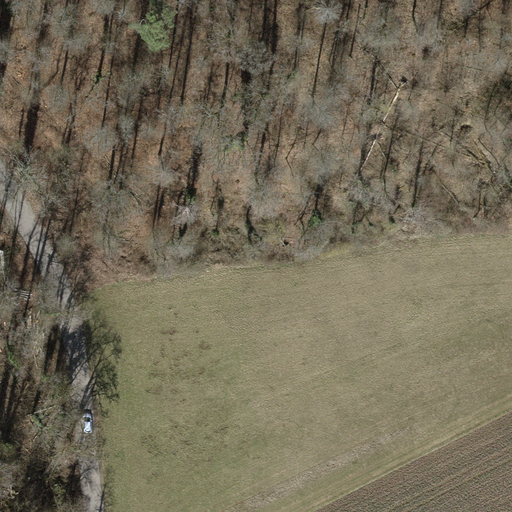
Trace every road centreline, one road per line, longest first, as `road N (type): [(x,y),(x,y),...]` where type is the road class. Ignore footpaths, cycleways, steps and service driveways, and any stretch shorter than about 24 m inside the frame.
road 1 (unclassified): [(103,511),(63,283),(0,164)]
road 2 (track): [(511,419),(329,511)]
